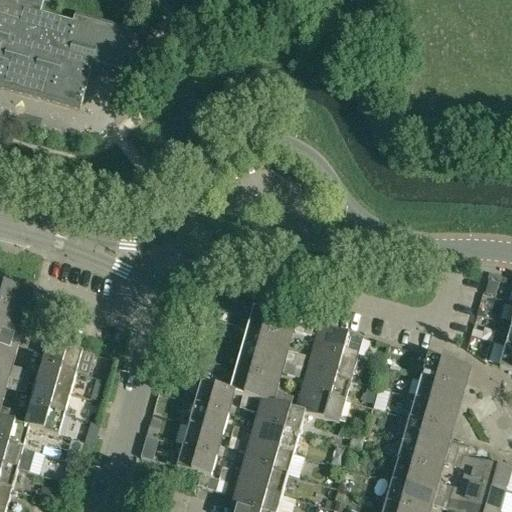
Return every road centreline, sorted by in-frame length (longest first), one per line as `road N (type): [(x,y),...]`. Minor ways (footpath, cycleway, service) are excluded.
road 1 (unclassified): [(389,244),(314,157),(272,141),(238,147),(223,159),(161,238)]
road 2 (unclassified): [(164,277),(185,277),(273,240),(389,244)]
road 3 (residential): [(105,511),(154,320)]
road 4 (residential): [(154,320),(35,288)]
road 5 (unclassified): [(511,253),(389,244)]
